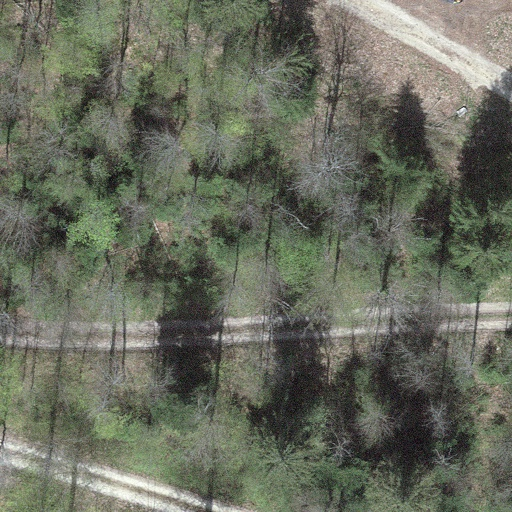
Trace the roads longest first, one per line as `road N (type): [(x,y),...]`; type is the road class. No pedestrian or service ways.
road 1 (track): [(0,325),(122,334),(511,316)]
road 2 (track): [(0,435),(218,511)]
road 3 (track): [(511,95),(365,0)]
